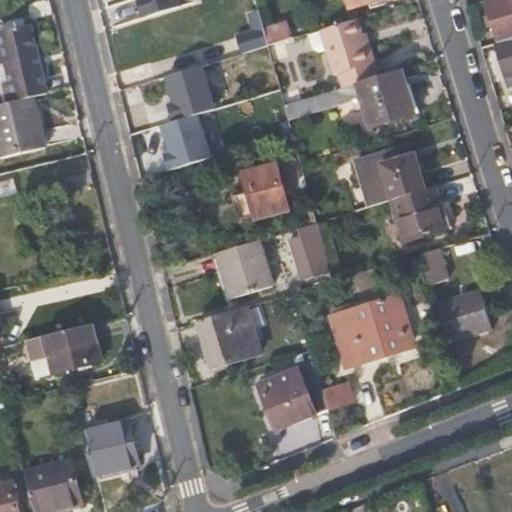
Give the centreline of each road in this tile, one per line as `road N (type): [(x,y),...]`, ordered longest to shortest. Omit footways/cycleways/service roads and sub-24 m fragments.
road 1 (residential): [(74,0),(199,511)]
road 2 (residential): [(511,406),(248,511)]
road 3 (residential): [(442,0),(511,225)]
